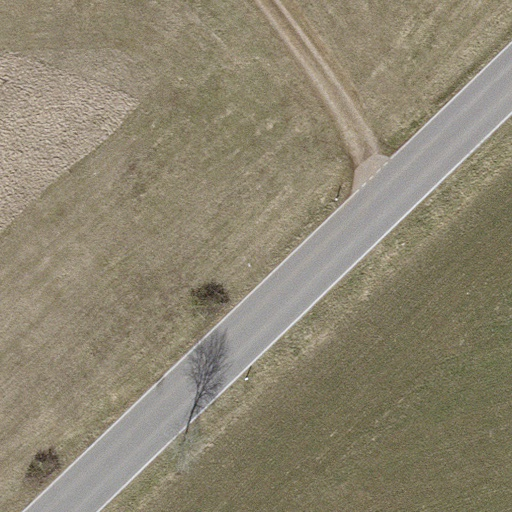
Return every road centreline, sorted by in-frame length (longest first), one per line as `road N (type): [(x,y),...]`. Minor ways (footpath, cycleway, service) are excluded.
road 1 (tertiary): [(64,511),(511,82)]
road 2 (track): [(394,196),(261,0)]
